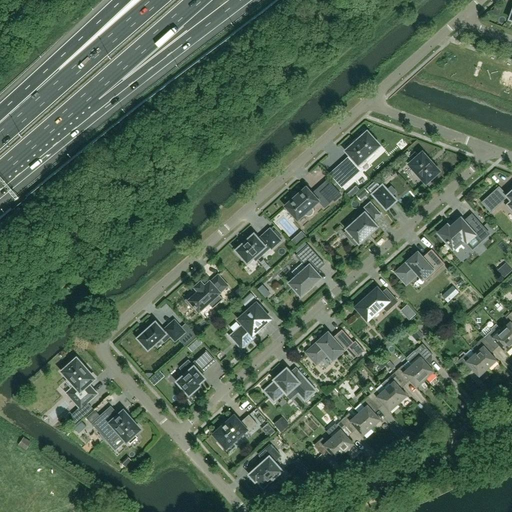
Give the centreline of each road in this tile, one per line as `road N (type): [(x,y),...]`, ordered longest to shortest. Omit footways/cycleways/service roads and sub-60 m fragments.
road 1 (residential): [(175,435),(96,349),(370,98)]
road 2 (residential): [(175,435),(487,148)]
road 3 (unclassified): [(304,511),(387,483),(511,420)]
road 4 (motorway): [(156,0),(0,132)]
road 5 (motorway): [(86,98),(140,76),(241,0)]
road 6 (motorway): [(119,0),(0,126)]
road 7 (motorway): [(86,98),(198,0)]
road 8 (residential): [(487,148),(370,98)]
road 9 (residential): [(370,98),(465,14)]
